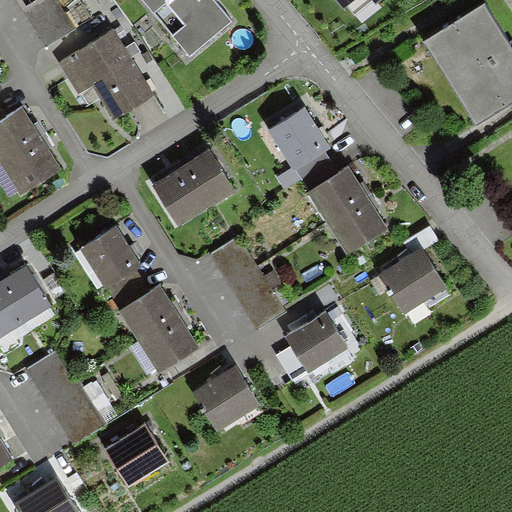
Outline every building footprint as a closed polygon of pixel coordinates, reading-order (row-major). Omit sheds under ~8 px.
[(64,0),(24,0),(53,45),(82,26),(64,0)] [(147,0),(188,51),(237,12),(227,0),(147,0)] [(332,0),(341,10),(345,7),(352,15),(371,0),(332,0)] [(511,45),(483,0),(480,0),(429,33),(478,111),(511,88),(511,45)] [(56,56),(79,89),(91,80),(116,116),(158,87),(110,18),(56,56)] [(264,119),(289,160),(330,135),(305,94),(264,119)] [(0,109),(0,157),(18,186),(62,158),(21,95),(0,109)] [(151,178),(176,218),(231,184),(206,144),(151,178)] [(304,192),(342,249),(388,218),(350,161),(304,192)] [(76,241),(101,279),(137,255),(112,217),(76,241)] [(249,234),(220,248),(260,330),(288,316),(249,234)] [(384,269),(408,306),(450,280),(426,242),(384,269)] [(0,272),(0,330),(50,302),(24,258),(0,272)] [(113,304),(154,365),(195,337),(154,276),(113,304)] [(285,328),(312,369),(351,344),(325,303),(285,328)] [(58,349),(30,368),(81,442),(108,424),(58,349)] [(189,390),(217,432),(262,402),(234,360),(189,390)] [(101,442),(125,483),(176,452),(152,412),(101,442)] [(0,459),(16,449),(0,422),(0,459)] [(26,509),(27,511),(85,511),(70,484),(26,509)]
